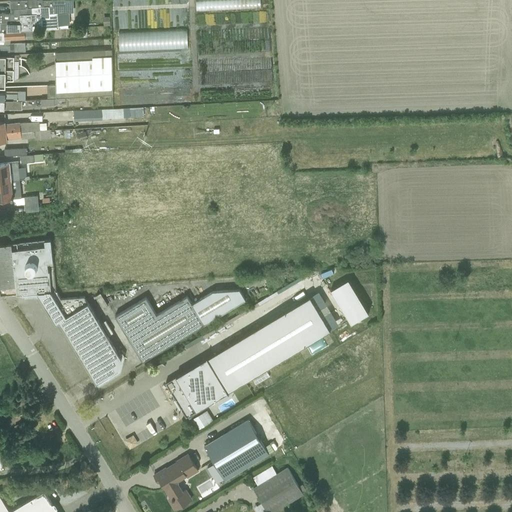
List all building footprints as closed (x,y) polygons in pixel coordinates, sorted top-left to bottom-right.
[(11,14),(0,13),(0,32),(37,30),(68,28),(68,24),(58,24),(57,12),(49,13),(49,8),(62,8),(62,0),(49,0),(19,0),(10,0),(11,14)] [(260,0),(204,0),(196,0),(196,13),(261,10),(260,0)] [(186,29),(119,32),(119,51),(187,48),(186,29)] [(0,32),(0,43),(3,44),(3,45),(10,45),(10,44),(10,40),(38,39),(37,30),(0,32)] [(3,44),(0,43),(0,51),(9,52),(25,51),(25,43),(10,44),(10,45),(3,45),(3,44)] [(112,95),(111,49),(54,52),(55,85),(56,98),(57,98),(69,97),(112,95)] [(0,55),(0,86),(5,87),(5,81),(13,81),(13,80),(14,60),(18,61),(19,61),(19,54),(11,55),(11,56),(0,55)] [(53,98),(56,98),(55,85),(47,85),(47,94),(40,95),(40,99),(53,98)] [(0,100),(22,101),(25,100),(25,91),(17,91),(17,93),(0,92),(0,100)] [(22,101),(0,100),(0,109),(21,109),(22,101)] [(151,114),(165,114),(164,102),(151,102),(151,114)] [(101,109),(78,111),(79,121),(89,121),(89,122),(101,121),(101,109)] [(212,118),(199,118),(200,132),(213,132),(212,118)] [(0,122),(0,132),(20,131),(39,130),(39,121),(19,123),(19,122),(5,124),(5,121),(0,122)] [(20,131),(0,132),(0,142),(7,141),(7,140),(21,138),(21,139),(34,137),(35,140),(51,139),(51,130),(39,130),(20,131)] [(85,131),(76,135),(79,142),(88,138),(85,131)] [(26,148),(4,149),(4,156),(20,155),(27,155),(26,148)] [(42,154),(27,155),(20,155),(21,163),(34,162),(34,161),(43,161),(42,154)] [(0,163),(0,181),(19,180),(18,162),(0,163)] [(19,180),(0,181),(0,199),(21,198),(19,180)] [(37,195),(24,197),(25,204),(38,203),(37,195)] [(38,203),(25,204),(25,212),(39,211),(38,203)] [(36,292),(56,291),(51,239),(0,244),(0,295),(23,293),(36,292)] [(145,297),(115,316),(142,361),(245,299),(239,289),(212,291),(191,304),(187,296),(156,314),(145,297)] [(56,291),(36,292),(40,297),(56,323),(59,321),(96,382),(118,369),(121,358),(107,335),(112,333),(105,320),(100,323),(84,297),(61,299),(56,291)] [(103,308),(108,305),(100,293),(96,295),(103,308)] [(207,356),(164,382),(195,431),(212,420),(203,406),(227,392),(226,392),(329,328),(308,294),(207,357),(207,356)] [(203,445),(225,481),(268,454),(247,419),(203,445)] [(39,435),(20,436),(20,444),(40,443),(39,435)] [(188,453),(154,475),(158,482),(162,483),(171,497),(168,499),(174,509),(192,499),(186,489),(183,490),(178,482),(178,480),(186,475),(187,478),(199,471),(188,453)] [(274,511),(303,495),(301,492),(305,490),(302,484),(298,486),(286,467),(276,473),(271,465),(252,477),(257,485),(253,488),(261,502),(253,507),(255,511),(274,511)] [(0,511),(56,511),(55,510),(57,509),(57,507),(55,503),(53,503),(52,504),(44,490),(10,511),(0,494),(0,511)]
